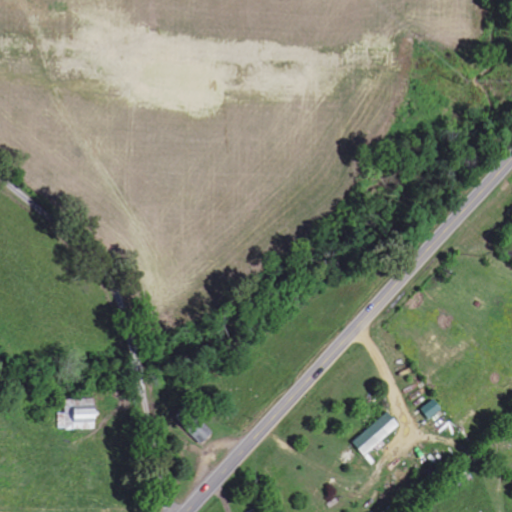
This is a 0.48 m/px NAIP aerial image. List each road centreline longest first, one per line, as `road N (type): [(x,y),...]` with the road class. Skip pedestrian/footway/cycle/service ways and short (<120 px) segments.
road 1 (primary): [(186,511),(511,158)]
road 2 (residential): [(170,511),(116,287),(100,260),(0,175)]
